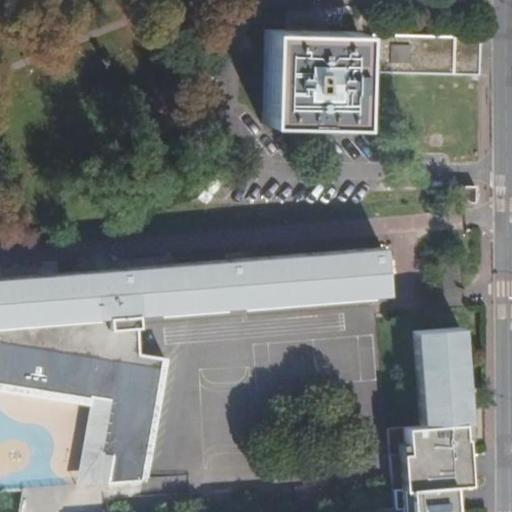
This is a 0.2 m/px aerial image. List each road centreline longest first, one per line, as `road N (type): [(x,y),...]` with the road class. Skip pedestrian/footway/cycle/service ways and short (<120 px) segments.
road 1 (unknown): [(506,249),(444,285),(373,308),(171,326)]
road 2 (residential): [(506,249),(510,511)]
road 3 (residential): [(510,0),(506,249)]
